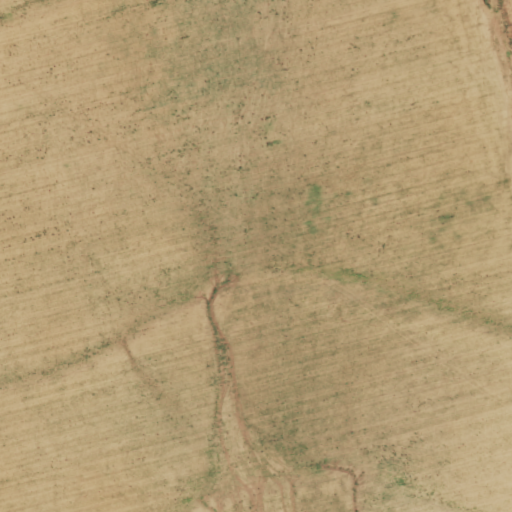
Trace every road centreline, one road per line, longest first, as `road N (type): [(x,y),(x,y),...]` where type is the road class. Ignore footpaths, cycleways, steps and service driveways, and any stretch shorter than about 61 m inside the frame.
road 1 (track): [(165,207),(495,106)]
road 2 (track): [(511,167),(466,0)]
